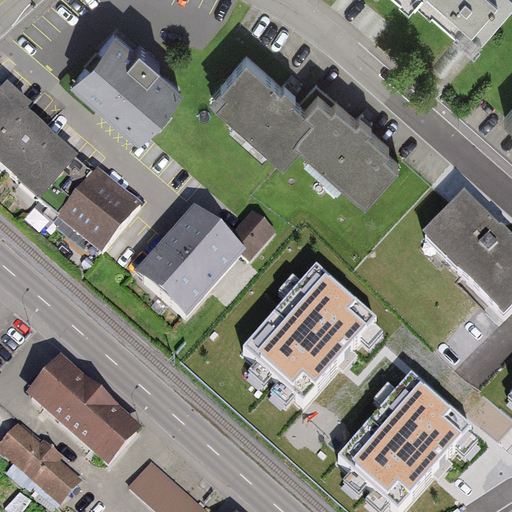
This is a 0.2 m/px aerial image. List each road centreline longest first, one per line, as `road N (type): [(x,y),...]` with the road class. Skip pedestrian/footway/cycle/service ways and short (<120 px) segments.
road 1 (secondary): [(282,511),(0,262)]
road 2 (residential): [(511,196),(312,24),(272,0)]
